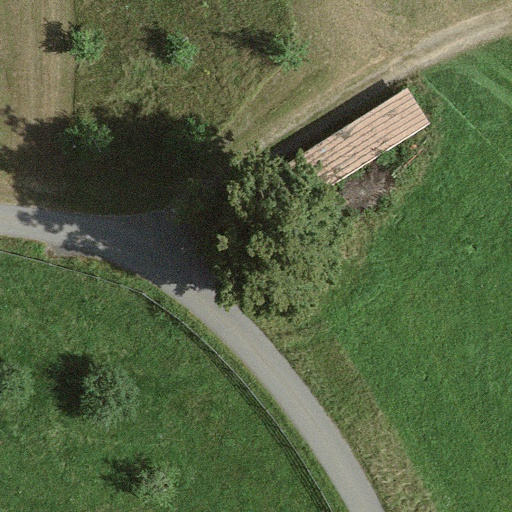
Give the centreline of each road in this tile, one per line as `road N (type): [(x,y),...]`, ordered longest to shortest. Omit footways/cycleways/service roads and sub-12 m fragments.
road 1 (unclassified): [(366,511),(324,439),(213,307),(128,248),(0,219)]
road 2 (track): [(511,23),(366,93),(128,248)]
